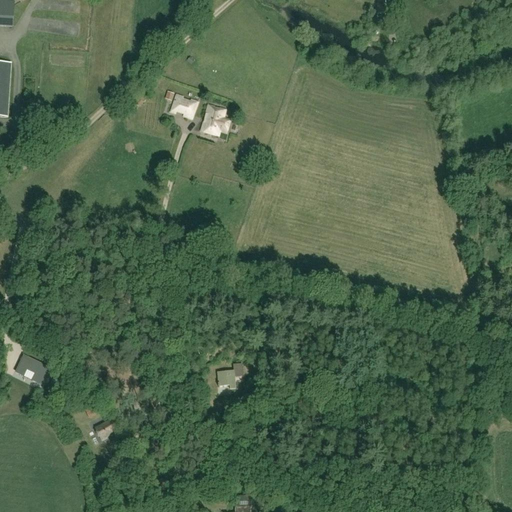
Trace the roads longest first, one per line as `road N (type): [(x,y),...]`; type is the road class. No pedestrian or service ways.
road 1 (unclassified): [(162,248),(511,328)]
road 2 (track): [(179,511),(162,248)]
road 3 (track): [(23,165),(138,80),(224,0)]
road 4 (unclassified): [(162,248),(0,216)]
